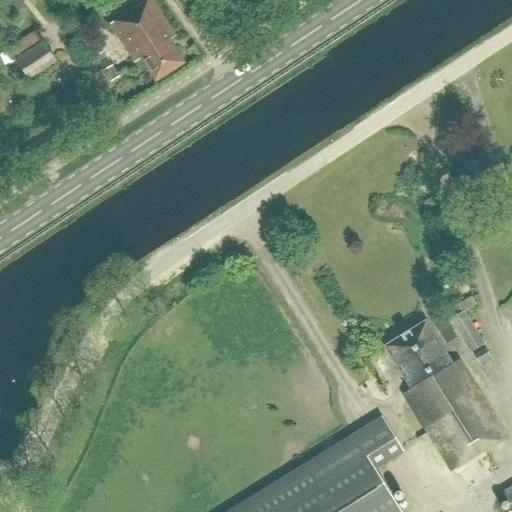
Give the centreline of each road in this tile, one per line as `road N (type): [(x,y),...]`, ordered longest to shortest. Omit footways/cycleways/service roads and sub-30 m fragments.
road 1 (unclassified): [(6,511),(80,361),(120,300),(163,263),(511,32)]
road 2 (primary): [(0,238),(361,0)]
